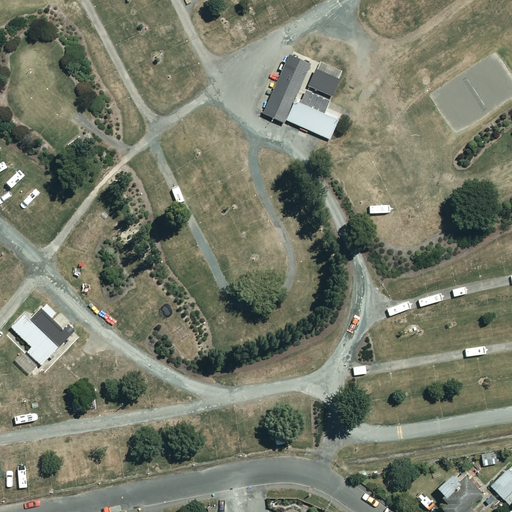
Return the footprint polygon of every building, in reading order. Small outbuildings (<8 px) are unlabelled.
[(312,65),(290,56),(264,116),(285,125),(286,122),(321,138),(332,142),(339,125),(340,124),(338,123),(339,119),(327,114),(332,103),(307,92),(303,102),(297,99),(312,65)] [(315,70),(307,88),(333,100),(340,82),(339,81),(342,73),(321,63),(318,71),(315,70)] [(32,320),(26,315),(14,327),(13,329),(18,334),(33,348),(29,352),(43,366),(75,333),(77,332),(71,325),(66,330),(54,319),(58,314),(47,304),(44,307),(32,320)] [(76,346),(62,360),(69,366),(83,352),(76,346)] [(30,375),(39,367),(24,353),(16,361),(30,375)] [(511,466),(492,486),(504,499),(511,491),(511,466)] [(462,484),(448,470),(434,483),(449,498),(441,506),(447,511),(477,511),(472,506),(485,493),(469,477),(462,484)]
